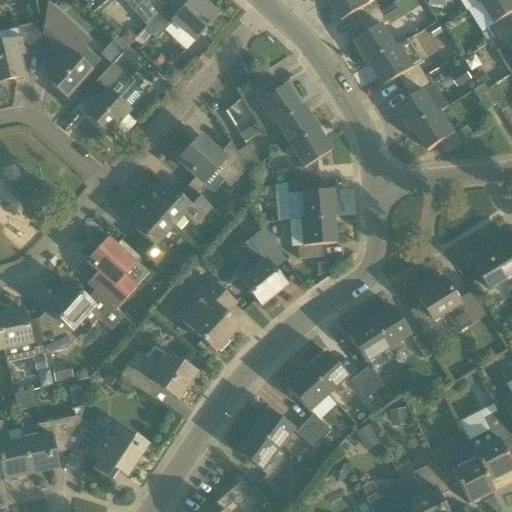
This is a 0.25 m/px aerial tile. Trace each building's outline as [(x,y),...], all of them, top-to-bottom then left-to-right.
[(129,0),(125,4),(145,28),(146,28),(165,7),(164,7),(158,0),(129,0)] [(156,41),(164,32),(185,51),(217,16),(199,0),(190,0),(179,13),(168,3),(164,7),(165,7),(146,28),(145,28),(143,30),(156,41)] [(365,0),(328,0),(329,0),(343,22),(355,15),(361,25),(381,13),(374,2),(369,6),(365,0)] [(511,0),(484,0),(480,3),(480,4),(483,3),(497,25),(491,29),(498,38),(511,29),(511,16),(511,15),(511,0)] [(42,37),(62,55),(51,67),(55,71),(46,81),(66,98),(99,61),(83,47),(88,41),(46,5),(44,22),(42,37)] [(381,13),(361,25),(367,35),(356,43),(370,66),(373,64),(397,50),(396,49),(382,27),(387,23),(381,13)] [(39,51),(42,37),(44,22),(38,23),(17,28),(18,30),(20,39),(0,43),(0,82),(24,77),(19,56),(39,51)] [(511,29),(498,38),(498,39),(491,43),(511,75),(511,29)] [(128,47),(134,41),(136,38),(128,30),(120,38),(128,47)] [(399,79),(405,89),(425,76),(425,75),(420,69),(419,66),(425,63),(410,40),(399,47),(396,49),(397,50),(373,64),(387,86),(399,79)] [(155,55),(151,60),(153,66),(160,67),(164,62),(162,56),(155,55)] [(135,123),(126,115),(129,112),(128,111),(117,101),(132,84),(134,82),(131,79),(114,64),(113,63),(96,82),(105,90),(97,99),(83,114),(107,136),(115,127),(124,136),(135,123)] [(172,67),(162,77),(173,87),(182,77),(172,67)] [(465,68),(451,77),(458,89),(472,80),(465,68)] [(481,87),(484,85),(490,81),(483,71),(474,77),(481,87)] [(411,132),(414,130),(438,115),(437,113),(424,91),(432,86),(425,76),(405,89),(412,99),(397,108),(411,132)] [(235,91),(241,100),(253,92),(247,83),(235,91)] [(267,83),(253,92),(241,100),(261,133),(275,124),(299,108),(285,86),(273,93),(267,83)] [(487,112),(497,105),(484,85),(481,87),(473,92),(487,112)] [(302,106),(299,108),(275,124),(289,146),(316,129),(302,106)] [(438,115),(414,130),(428,152),(440,145),(446,155),(467,142),(460,131),(455,135),(440,111),(437,113),(438,115)] [(331,152),(316,129),(289,146),(302,168),(293,169),(293,179),(318,176),(317,161),(331,152)] [(177,162),(195,178),(203,185),(205,183),(204,183),(213,173),(229,188),(247,169),(237,153),(231,143),(220,155),(200,137),(177,162)] [(237,153),(247,169),(250,173),(260,167),(248,146),(237,153)] [(319,192),(318,176),(293,179),(294,184),(286,184),(290,222),(300,222),(300,221),(332,219),(336,218),(333,191),(319,192)] [(195,178),(187,187),(195,194),(203,185),(195,178)] [(154,188),(143,201),(172,227),(183,215),(195,226),(211,208),(195,194),(187,187),(178,196),(170,188),(163,196),(154,188)] [(172,227),(143,201),(131,214),(140,222),(133,230),(142,238),(134,247),(155,265),(157,263),(162,257),(163,256),(154,248),(172,227)] [(227,224),(222,219),(215,227),(220,232),(227,224)] [(335,245),(332,219),(300,221),(300,222),(302,247),(296,248),(297,260),(321,258),(320,246),(335,245)] [(272,271),(285,260),(284,260),(275,245),(265,228),(248,242),(264,262),(253,272),(240,282),(260,307),(285,286),(272,271)] [(511,238),(487,254),(485,251),(470,260),(489,291),(511,275),(511,238)] [(123,276),(135,264),(116,247),(108,240),(86,264),(97,273),(87,284),(94,291),(111,305),(115,309),(135,287),(123,276)] [(121,241),(116,247),(135,264),(136,263),(140,258),(121,241)] [(329,262),(316,263),(317,276),(330,275),(329,262)] [(421,306),(431,322),(446,313),(458,332),(483,316),(469,295),(457,303),(442,278),(428,286),(430,290),(417,298),(421,306)] [(238,328),(224,315),(235,304),(211,281),(188,306),(202,319),(191,331),(214,353),(238,328)] [(67,350),(82,333),(84,335),(97,320),(102,315),(111,305),(94,291),(85,300),(68,284),(55,299),(55,300),(56,301),(59,303),(50,313),(57,319),(55,321),(39,325),(46,355),(67,350)] [(393,308),(370,323),(387,350),(410,335),(393,308)] [(39,325),(38,321),(26,323),(23,311),(0,316),(0,336),(3,350),(4,350),(7,364),(36,357),(46,355),(39,325)] [(348,337),(365,364),(368,368),(359,375),(373,393),(374,394),(383,386),(373,374),(394,360),(387,350),(370,323),(348,337)] [(422,333),(418,335),(411,340),(424,359),(435,352),(429,344),(429,345),(422,333)] [(136,353),(129,364),(120,378),(143,394),(150,382),(178,401),(195,374),(167,355),(158,368),(136,353)] [(306,371),(327,395),(347,377),(326,353),(306,371)] [(38,366),(48,364),(46,355),(36,357),(38,366)] [(69,362),(51,366),(55,384),(73,380),(69,362)] [(327,395),(306,371),(286,390),(307,413),(327,395)] [(373,393),(359,375),(349,382),(364,400),(373,393)] [(511,395),(492,405),(505,430),(511,426),(511,395)] [(389,411),(392,428),(408,425),(405,409),(389,411)] [(252,432),(278,451),(293,429),(267,410),(252,432)] [(501,446),(510,441),(505,430),(496,413),(483,419),(489,431),(468,442),(471,449),(488,483),(489,483),(511,470),(511,468),(505,455),(505,454),(501,446)] [(304,425),(321,441),(330,432),(312,416),(304,425)] [(23,441),(31,475),(57,469),(53,449),(59,448),(73,451),(81,420),(76,417),(38,425),(21,429),(23,441)] [(81,420),(73,451),(88,455),(98,461),(92,470),(111,483),(117,473),(126,478),(148,445),(134,436),(132,439),(118,431),(112,441),(81,420)] [(321,441),(304,425),(296,434),(314,449),(321,441)] [(369,425),(354,432),(361,446),(376,439),(369,425)] [(0,464),(4,481),(31,475),(23,441),(9,445),(5,430),(0,430),(0,464)] [(236,454),(262,473),(278,451),(252,432),(236,454)] [(448,456),(434,462),(449,492),(459,487),(468,505),(493,492),(489,483),(488,483),(471,449),(450,459),(448,456)] [(343,462),(327,470),(333,481),(340,483),(351,477),(343,462)] [(422,496),(411,502),(415,511),(446,511),(439,497),(449,492),(434,462),(411,474),(422,496)] [(253,488),(268,506),(277,498),(262,480),(253,488)] [(415,511),(411,502),(401,481),(365,499),(370,511),(415,511)] [(239,499),(248,491),(246,488),(240,482),(231,490),(239,499)] [(231,490),(223,498),(230,506),(239,499),(231,490)] [(230,506),(223,498),(214,505),(218,510),(219,511),(222,511),(224,510),(225,511),(230,506)] [(277,498),(268,506),(273,511),(284,511),(288,509),(277,498)]
